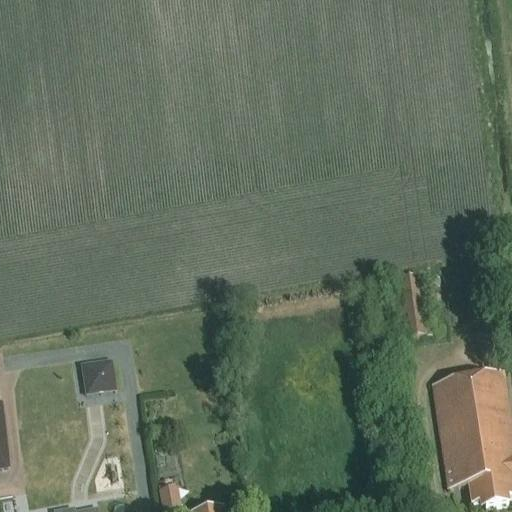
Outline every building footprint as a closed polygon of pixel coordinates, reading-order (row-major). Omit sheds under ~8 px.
[(424,280),(393,285),(400,344),(434,338),(424,280)] [(82,369),(86,400),(118,395),(113,364),(82,369)] [(511,435),(504,376),(433,389),(449,493),(469,490),(472,508),(484,506),(485,511),(493,511),(509,509),(508,502),(511,501),(511,435)] [(0,404),(0,473),(10,473),(3,404),(0,404)] [(159,494),(162,511),(181,511),(177,490),(159,494)]
